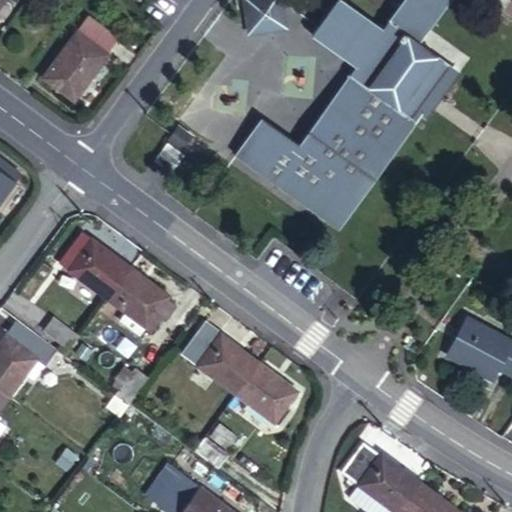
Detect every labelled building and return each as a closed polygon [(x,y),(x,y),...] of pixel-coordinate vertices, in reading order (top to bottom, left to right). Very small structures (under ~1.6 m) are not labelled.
[(327,235),(413,119),(410,116),(442,73),(402,44),(434,0),(390,0),(367,30),(326,0),(322,0),(297,35),(341,67),(282,146),(245,117),(218,154),(327,235)] [(266,0),(227,0),(232,33),(271,27),(266,0)] [(70,22),(78,28),(85,18),(77,12),(70,22)] [(85,18),(78,28),(39,79),(71,104),(105,59),(102,55),(115,40),(85,18)] [(410,116),(413,119),(417,122),(450,79),(442,73),(410,116)] [(146,135),(132,152),(148,165),(161,148),(146,135)] [(0,162),(0,196),(11,182),(0,173),(0,164),(1,163),(0,162)] [(80,278),(106,297),(115,285),(129,266),(80,231),(57,262),(67,271),(68,269),(80,278)] [(115,285),(106,297),(110,300),(149,329),(159,316),(164,319),(175,304),(165,297),(167,294),(129,266),(115,285)] [(138,333),(144,325),(124,310),(118,319),(138,333)] [(54,315),(44,329),(66,346),(76,333),(54,315)] [(13,320),(0,338),(0,388),(8,394),(36,355),(45,362),(53,350),(13,320)] [(247,374),(257,360),(204,321),(180,353),(234,392),(247,374)] [(511,342),(468,321),(450,358),(495,381),(501,369),(511,374),(511,342)] [(296,388),(257,360),(247,374),(234,392),(272,420),(296,388)] [(131,394),(145,376),(133,366),(114,390),(127,399),(131,394)] [(125,401),(112,391),(104,403),(117,413),(121,407),(125,401)] [(202,434),(191,448),(217,466),(227,453),(202,434)] [(389,511),(395,511),(416,484),(378,455),(378,456),(359,443),(337,473),(356,487),(347,500),(363,511),(364,511),(374,500),(389,511)] [(166,461),(159,469),(173,479),(179,470),(166,461)] [(173,479),(159,469),(143,492),(168,511),(233,511),(206,490),(179,470),(173,479)] [(395,511),(453,511),(454,511),(416,484),(395,511)] [(364,511),(389,511),(374,500),(364,511)]
